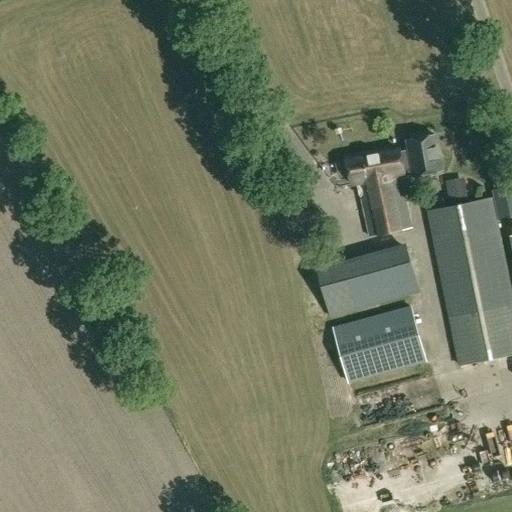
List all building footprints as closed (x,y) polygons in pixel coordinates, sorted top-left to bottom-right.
[(416,176),(444,170),(437,133),(409,138),(412,149),(402,151),(401,147),(348,158),(353,183),(358,182),(369,235),(413,227),(403,175),(406,175),(405,169),(414,167),(416,176)] [(511,186),(495,190),(501,219),(511,216),(511,186)] [(430,211),(451,317),(460,364),(511,354),(511,292),(493,198),(430,211)] [(332,318),(422,293),(407,240),(317,266),(332,318)] [(350,382),(428,360),(412,306),(335,328),(350,382)] [(351,401),(358,426),(383,419),(376,394),(351,401)] [(439,432),(364,447),(370,476),(400,470),(397,457),(443,449),(439,432)] [(378,511),(424,511),(463,502),(456,476),(375,497),(378,511)]
